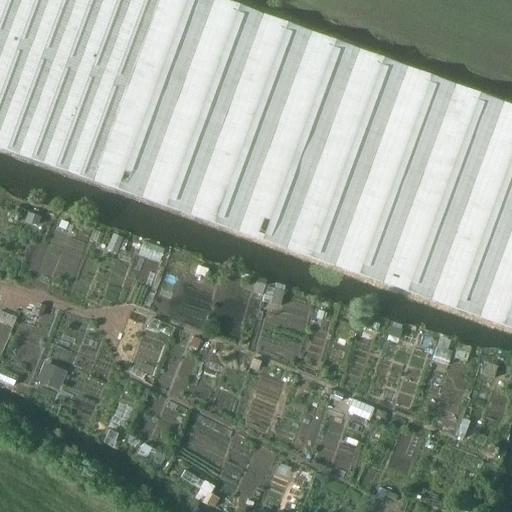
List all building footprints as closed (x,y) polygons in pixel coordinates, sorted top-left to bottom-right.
[(0,0),(0,147),(2,148),(511,328),(511,107),(220,0),(0,0)] [(28,213),(25,222),(38,227),(41,217),(28,213)] [(113,234),(107,251),(117,255),(123,238),(113,234)] [(257,278),(253,293),(262,295),(266,281),(257,278)] [(275,288),(271,303),(281,306),(285,291),(275,288)] [(37,304),(33,315),(43,318),(46,307),(37,304)] [(318,311),(316,320),(322,321),(325,313),(318,311)] [(193,338),(190,347),(198,350),(201,341),(193,338)] [(457,350),(454,358),(467,362),(470,354),(457,350)] [(253,359),(250,369),(258,372),(262,363),(253,359)] [(44,362),(36,382),(59,391),(67,372),(44,362)] [(487,364),(483,375),(494,378),(497,368),(487,364)] [(337,392),(333,400),(340,403),(343,395),(337,392)] [(205,482),(195,499),(206,505),(208,503),(214,507),(219,499),(211,495),(216,488),(205,482)] [(379,488),(375,499),(382,503),(387,492),(379,488)] [(387,492),(385,496),(396,502),(398,498),(387,492)]
